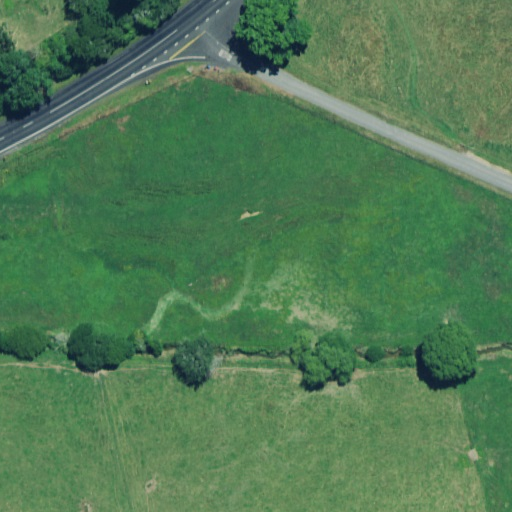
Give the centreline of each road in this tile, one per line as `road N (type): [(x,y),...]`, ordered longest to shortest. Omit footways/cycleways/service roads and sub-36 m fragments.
road 1 (unclassified): [(511,180),(273,78),(191,22)]
road 2 (trunk): [(191,22),(135,65),(0,142)]
